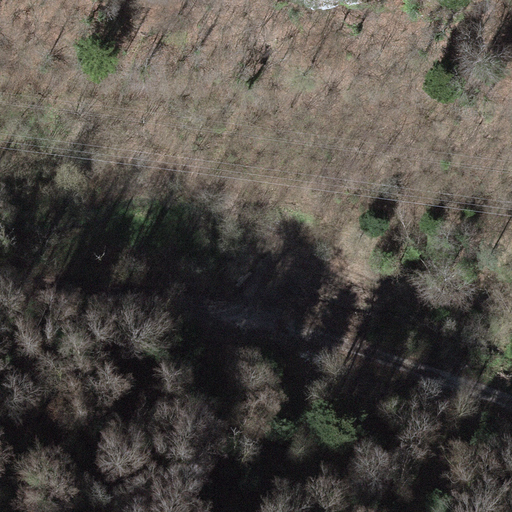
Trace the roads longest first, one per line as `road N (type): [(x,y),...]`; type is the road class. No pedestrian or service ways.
road 1 (track): [(0,275),(125,290),(272,324),(511,411)]
road 2 (track): [(235,316),(274,264),(511,304)]
